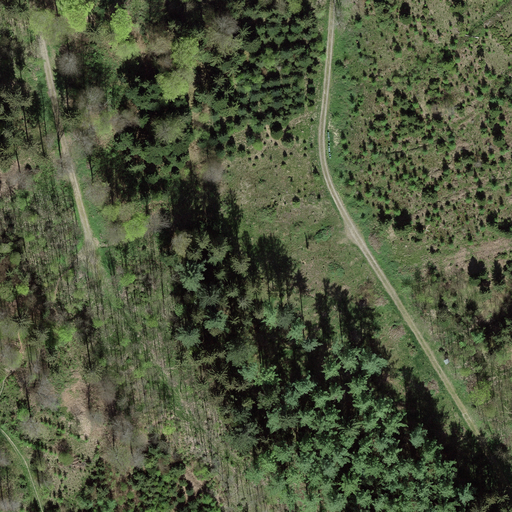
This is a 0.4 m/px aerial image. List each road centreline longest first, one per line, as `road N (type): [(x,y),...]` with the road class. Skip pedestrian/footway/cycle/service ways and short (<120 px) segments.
road 1 (track): [(336,0),(325,133),(337,187),(511,489)]
road 2 (track): [(104,279),(31,0)]
